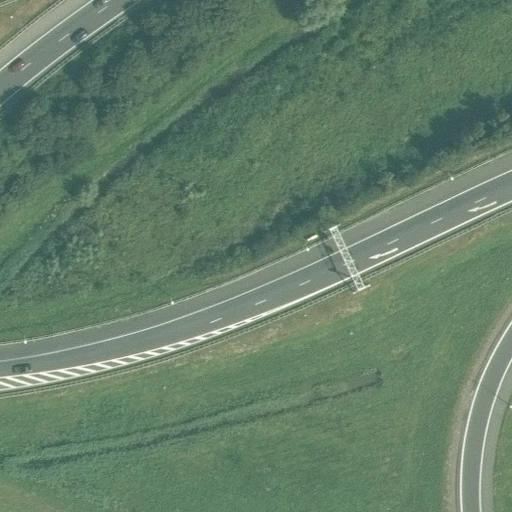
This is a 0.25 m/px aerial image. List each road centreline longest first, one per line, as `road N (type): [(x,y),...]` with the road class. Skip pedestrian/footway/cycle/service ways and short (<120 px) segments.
road 1 (motorway): [(511,187),(259,303),(167,336),(0,370)]
road 2 (motorway): [(471,511),(479,412),(511,340)]
road 3 (motorway): [(115,0),(0,88)]
